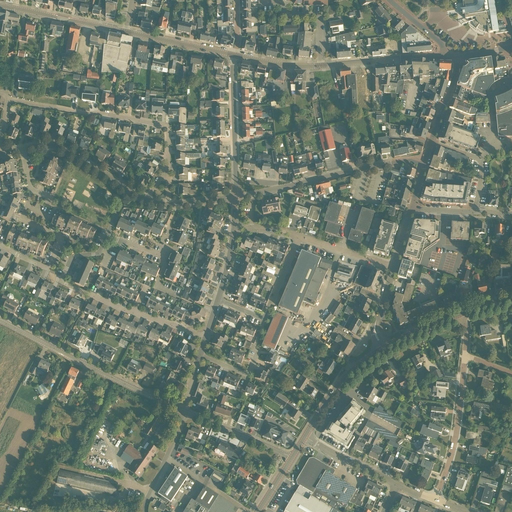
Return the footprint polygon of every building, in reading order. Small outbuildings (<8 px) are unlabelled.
[(67,0),(66,0),(59,0),(58,7),(65,9),(67,0)] [(72,10),(73,3),(77,4),(78,0),(66,0),(67,0),(65,9),(72,10)] [(88,14),(89,7),(89,6),(85,5),(86,2),(84,0),(78,0),(77,4),(77,5),(81,6),(80,12),(88,14)] [(115,19),(115,15),(117,4),(111,2),(111,0),(105,0),(106,17),(115,19)] [(151,8),(152,3),(141,0),(140,6),(146,7),(145,10),(158,13),(159,9),(151,8)] [(484,31),(488,31),(488,33),(494,32),(494,31),(498,30),(494,0),(462,0),(463,0),(463,2),(463,7),(465,7),(466,8),(464,9),(464,13),(462,13),(462,16),(464,15),(465,19),(471,18),(472,21),(474,25),(477,28),(480,30),(484,31)] [(105,11),(105,5),(105,2),(99,1),(99,4),(98,9),(94,8),(92,15),(100,16),(101,10),(105,11)] [(245,11),(245,14),(251,14),(257,14),(257,8),(251,8),(251,4),(242,5),(242,11),(245,11)] [(327,16),(328,16),(336,15),(334,6),(329,7),(327,16)] [(217,13),(223,13),(224,17),(232,17),(232,10),(229,11),(229,8),(229,7),(223,7),(217,8),(217,13)] [(384,11),(381,7),(375,11),(380,18),(381,18),(386,25),(392,20),(384,10),(384,11)] [(187,19),(187,13),(183,12),(181,18),(183,18),(182,25),(179,24),(177,32),(178,32),(178,33),(181,34),(181,33),(184,33),(187,19)] [(4,14),(0,13),(0,14),(0,21),(1,22),(0,26),(0,33),(4,34),(6,26),(11,27),(19,28),(20,24),(19,24),(20,16),(10,15),(10,14),(4,13),(4,14)] [(141,27),(141,28),(151,30),(152,22),(144,20),(145,14),(139,13),(137,26),(141,27)] [(191,27),(189,26),(190,21),(192,20),(192,15),(191,14),(187,13),(187,19),(184,33),(190,35),(191,30),(195,31),(196,26),(196,25),(192,24),(191,27)] [(166,29),(169,15),(165,14),(164,20),(160,19),(159,24),(160,24),(159,28),(160,28),(160,29),(161,30),(163,29),(164,29),(166,29)] [(258,23),(258,18),(251,18),(251,14),(245,14),(242,14),(242,20),(246,20),(246,23),(246,24),(251,24),(258,23)] [(232,17),(224,17),(224,21),(217,21),(217,27),(229,27),(229,23),(233,23),(232,17)] [(341,17),(333,18),(334,23),(329,23),(330,27),(331,27),(333,34),(339,33),(338,28),(343,27),(342,21),(341,17)] [(392,26),(398,32),(404,25),(399,19),(392,26)] [(62,33),(64,25),(52,22),(50,30),(51,30),(50,36),(55,37),(56,31),(62,33)] [(34,33),(36,25),(27,23),(26,31),(25,35),(20,34),(18,41),(27,42),(28,35),(29,35),(29,34),(30,33),(30,32),(34,33)] [(242,24),(243,30),(246,30),(246,33),(258,33),(258,27),(251,27),(251,24),(246,24),(246,23),(242,24)] [(210,34),(211,29),(210,29),(211,26),(210,26),(208,26),(207,25),(206,29),(208,29),(207,33),(206,33),(205,32),(205,34),(202,33),(200,41),(208,43),(210,34)] [(284,34),(299,33),(299,25),(283,26),(284,31),(284,34)] [(309,59),(310,49),(312,33),(311,33),(310,25),(299,25),(299,33),(297,48),(299,48),(298,57),(309,59)] [(75,56),(81,28),(71,26),(69,35),(66,55),(75,56)] [(379,36),(388,35),(386,26),(378,28),(379,36)] [(427,40),(425,38),(417,32),(410,26),(401,35),(402,54),(407,53),(408,53),(431,51),(431,44),(427,40)] [(215,44),(217,33),(216,33),(217,30),(211,29),(210,34),(208,43),(215,44)] [(356,41),(354,32),(342,35),(344,59),(351,58),(350,50),(347,50),(347,49),(347,48),(347,42),(355,41),(356,41)] [(103,45),(105,40),(99,39),(100,36),(92,34),(90,41),(91,42),(90,45),(95,46),(95,44),(98,45),(98,44),(100,45),(99,49),(104,50),(104,46),(104,45),(103,45)] [(125,74),(129,58),(133,39),(126,37),(122,36),(109,34),(107,46),(104,45),(104,46),(104,50),(102,73),(125,74)] [(337,60),(344,59),(342,35),(335,37),(336,48),(330,49),(331,59),(333,60),(337,59),(337,60)] [(226,38),(222,38),(220,46),(227,47),(229,36),(227,36),(226,37),(226,38)] [(233,49),(235,40),(231,40),(232,37),(229,36),(227,47),(233,49)] [(268,48),(266,56),(276,59),(278,51),(279,43),(279,39),(274,39),(273,45),(269,44),(268,48)] [(243,42),(242,51),(248,52),(250,41),(248,41),(247,43),(243,42)] [(252,44),(253,42),(250,41),(248,52),(254,53),(256,45),(252,44)] [(148,61),(149,54),(146,53),(148,45),(140,44),(138,51),(141,52),(139,59),(141,59),(140,63),(147,65),(147,61),(148,61)] [(292,49),(293,46),(284,44),(284,47),(283,55),(292,56),(293,49),(292,49)] [(158,48),(159,47),(156,46),(156,47),(155,47),(153,55),(154,55),(152,66),(162,68),(167,69),(169,63),(160,61),(160,59),(161,57),(162,57),(163,54),(164,54),(165,52),(165,49),(159,47),(159,48),(158,48)] [(373,57),(386,55),(385,46),(378,47),(378,50),(372,51),(373,57)] [(181,63),(182,55),(172,53),(171,61),(170,70),(169,73),(174,74),(175,71),(176,62),(181,63)] [(201,66),(202,58),(192,56),(190,68),(186,67),(186,72),(188,72),(187,77),(193,78),(194,73),(195,65),(201,66)] [(495,82),(491,60),(491,59),(490,59),(491,59),(484,60),(483,60),(477,61),(469,62),(466,64),(468,67),(465,69),(464,69),(462,71),(461,73),(462,73),(460,80),(459,79),(459,80),(460,80),(457,86),(457,87),(469,91),(484,89),(485,97),(486,97),(486,96),(485,96),(487,92),(488,88),(491,85),(494,82),(495,82)] [(506,72),(504,59),(498,60),(498,59),(493,60),(496,76),(498,75),(499,78),(503,77),(503,72),(506,72)] [(220,75),(223,62),(215,60),(214,68),(218,68),(217,74),(216,78),(222,79),(222,75),(220,75)] [(429,83),(429,79),(429,62),(425,62),(425,61),(420,61),(411,61),(411,63),(412,72),(413,78),(420,78),(419,85),(426,85),(428,86),(429,83)] [(448,82),(448,81),(441,79),(439,79),(439,62),(429,61),(429,62),(429,79),(448,82)] [(253,72),(254,68),(249,67),(250,64),(243,62),(240,74),(244,75),(245,71),(253,72)] [(448,81),(450,72),(451,62),(439,62),(439,79),(441,79),(448,81)] [(71,72),(72,65),(70,65),(71,64),(64,63),(62,73),(68,74),(69,72),(71,72)] [(397,83),(395,94),(400,95),(399,98),(401,98),(401,95),(402,95),(404,84),(403,81),(407,81),(405,64),(399,64),(400,72),(398,73),(397,83)] [(388,65),(386,66),(385,66),(386,75),(384,93),(391,94),(390,108),(394,108),(394,107),(394,104),(395,94),(397,83),(398,73),(395,73),(395,65),(394,65),(392,65),(391,65),(389,65),(388,65)] [(265,75),(266,68),(258,66),(257,73),(261,74),(265,75)] [(372,66),(349,69),(350,81),(350,86),(351,90),(351,113),(373,112),(372,78),(372,75),(372,66)] [(384,93),(386,75),(385,66),(375,67),(376,76),(382,76),(381,85),(380,93),(381,93),(384,93)] [(0,86),(3,87),(4,81),(10,81),(12,69),(7,68),(7,70),(1,69),(0,74),(0,86)] [(286,72),(281,71),(278,70),(278,72),(270,71),(268,78),(273,79),(272,81),(283,83),(286,72)] [(305,92),(305,88),(306,73),(300,72),(295,72),(294,82),(299,82),(298,91),(300,92),(305,92)] [(33,85),(34,80),(19,78),(18,83),(20,83),(19,89),(31,91),(32,85),(33,85)] [(432,95),(441,98),(445,87),(446,87),(448,82),(429,79),(429,83),(436,84),(434,88),(428,86),(426,85),(424,92),(432,95)] [(62,93),(70,94),(71,90),(73,91),(76,92),(77,86),(71,86),(71,84),(63,83),(62,93)] [(464,102),(477,102),(477,94),(469,91),(457,87),(455,94),(454,94),(453,98),(464,102)] [(82,101),(95,104),(96,95),(98,95),(99,90),(85,88),(84,96),(83,96),(82,101)] [(498,137),(511,137),(511,92),(509,95),(508,94),(508,95),(502,98),(502,97),(502,98),(496,100),(496,99),(494,99),(498,137)] [(101,105),(108,105),(109,105),(109,104),(114,104),(114,96),(110,95),(110,96),(102,95),(101,105)] [(441,98),(432,95),(431,98),(423,95),(419,107),(423,109),(424,109),(427,102),(429,102),(429,103),(437,105),(438,105),(439,101),(440,101),(441,98)] [(129,109),(130,97),(124,97),(123,98),(123,99),(119,99),(119,107),(123,107),(123,109),(129,109)] [(152,109),(152,112),(156,113),(158,113),(162,113),(163,103),(166,103),(166,99),(157,98),(157,102),(152,102),(152,105),(151,105),(151,109),(152,109)] [(464,102),(453,98),(449,108),(457,111),(469,115),(471,115),(475,115),(477,109),(463,104),(464,102)] [(149,108),(149,103),(149,100),(146,99),(146,102),(141,101),(141,103),(136,103),(136,107),(135,107),(135,109),(135,110),(135,111),(145,111),(145,107),(149,108)] [(179,123),(186,123),(186,109),(179,109),(179,107),(169,107),(169,117),(179,117),(179,123)] [(424,109),(423,109),(420,117),(416,116),(415,118),(418,118),(422,120),(426,121),(427,118),(432,120),(435,112),(427,110),(424,109)] [(463,126),(464,122),(463,121),(465,117),(448,111),(444,122),(452,125),(453,123),(463,126)] [(18,124),(20,117),(17,116),(14,115),(12,121),(18,124)] [(48,133),(51,128),(47,126),(49,121),(43,118),(40,125),(43,126),(40,133),(47,135),(48,133)] [(427,133),(429,129),(430,125),(421,122),(422,120),(418,118),(414,128),(427,133)] [(110,122),(109,122),(109,121),(106,120),(106,119),(105,119),(104,128),(111,130),(111,133),(110,133),(109,138),(113,139),(117,122),(110,120),(110,122)] [(31,138),(34,131),(32,130),(33,125),(27,122),(24,129),(27,130),(25,136),(31,138)] [(62,124),(56,122),(53,129),(56,130),(54,136),(61,139),(65,130),(61,129),(62,124)] [(217,130),(225,130),(224,123),(217,123),(217,122),(213,122),(213,126),(213,130),(217,130)] [(125,125),(123,125),(124,124),(120,124),(120,123),(118,132),(126,134),(125,136),(124,136),(123,142),(128,143),(128,140),(131,125),(125,124),(125,125)] [(476,151),(480,138),(481,136),(444,123),(438,139),(447,142),(448,139),(450,140),(450,142),(476,151)] [(139,129),(138,129),(138,128),(135,127),(135,126),(133,136),(140,137),(140,140),(139,140),(138,145),(142,146),(143,142),(146,129),(140,127),(139,129)] [(194,131),(194,126),(176,126),(176,132),(177,132),(177,133),(176,137),(178,137),(178,140),(188,140),(188,136),(185,136),(185,130),(188,130),(188,131),(194,131)] [(408,128),(402,127),(401,126),(399,130),(402,131),(400,136),(406,138),(411,138),(414,128),(409,127),(408,128)] [(15,141),(19,132),(11,128),(8,134),(10,134),(8,138),(15,141)] [(425,141),(427,133),(414,128),(411,138),(416,138),(425,141)] [(74,144),(77,136),(72,134),(73,131),(68,129),(65,138),(68,140),(67,141),(74,144)] [(331,130),(320,133),(319,133),(324,152),(323,152),(325,159),(329,158),(327,151),(335,149),(331,130)] [(87,150),(90,142),(86,141),(87,138),(81,136),(78,144),(81,145),(79,148),(83,150),(83,149),(87,150)] [(185,151),(185,148),(189,148),(189,144),(193,144),(193,140),(188,140),(178,140),(176,140),(176,146),(177,146),(177,147),(176,147),(176,151),(185,151)] [(384,141),(385,142),(378,143),(379,148),(380,148),(381,147),(382,155),(390,154),(389,147),(392,146),(391,140),(384,141)] [(423,146),(416,144),(416,142),(407,141),(408,148),(401,148),(401,149),(393,150),(395,157),(402,155),(409,154),(417,152),(418,152),(418,151),(421,153),(423,146)] [(160,152),(161,145),(143,142),(142,146),(148,148),(147,153),(147,154),(149,154),(149,155),(159,157),(159,156),(158,156),(159,153),(158,153),(158,152),(160,152)] [(369,155),(375,154),(373,145),(367,146),(367,147),(364,147),(364,149),(357,150),(358,154),(359,159),(366,158),(366,155),(369,154),(369,155)] [(466,168),(469,158),(437,147),(430,168),(437,170),(438,167),(448,171),(449,169),(451,162),(461,166),(466,168)] [(225,151),(225,148),(216,148),(216,152),(213,152),(213,158),(223,157),(223,154),(227,154),(227,151),(225,151)] [(348,162),(349,161),(351,161),(350,159),(351,157),(350,157),(348,149),(346,150),(345,149),(343,150),(342,151),(340,151),(342,162),(346,162),(348,162)] [(111,154),(104,150),(103,151),(100,150),(96,156),(99,158),(98,159),(103,162),(105,158),(108,159),(111,154)] [(194,154),(176,154),(176,161),(177,161),(177,162),(176,162),(176,165),(176,166),(185,166),(185,158),(188,158),(188,159),(194,159),(201,159),(201,154),(194,154)] [(270,172),(271,163),(271,160),(268,159),(268,158),(262,157),(262,155),(256,154),(256,157),(258,157),(257,164),(263,165),(262,171),(270,172)] [(127,165),(120,161),(121,159),(115,156),(112,160),(115,162),(112,167),(114,169),(114,170),(118,173),(121,169),(124,171),(127,165)] [(322,161),(321,156),(317,157),(318,160),(314,161),(315,163),(314,163),(316,170),(324,168),(322,161)] [(63,163),(49,157),(49,158),(50,159),(48,162),(47,162),(46,166),(45,165),(43,168),(44,168),(43,172),(44,173),(42,176),(41,176),(40,178),(41,179),(40,183),(52,188),(56,178),(55,177),(59,167),(60,168),(63,163)] [(223,160),(223,157),(213,158),(214,158),(214,163),(217,163),(217,167),(225,167),(225,163),(227,163),(227,160),(223,160)] [(254,170),(255,163),(248,162),(248,157),(245,157),(243,168),(250,169),(250,170),(254,170)] [(11,162),(11,160),(5,161),(5,162),(3,162),(2,161),(0,161),(0,173),(6,172),(6,175),(9,175),(17,173),(15,161),(11,162)] [(308,172),(306,165),(305,165),(303,160),(298,161),(301,174),(308,172)] [(288,161),(282,161),(281,164),(280,164),(280,168),(279,174),(287,175),(287,168),(288,161)] [(294,176),(301,174),(298,161),(296,162),(297,168),(293,169),(294,176)] [(158,167),(150,162),(146,168),(144,167),(144,166),(139,163),(139,164),(137,167),(152,177),(156,171),(154,170),(155,169),(156,170),(157,167),(158,167)] [(408,170),(401,168),(400,172),(392,169),(390,173),(413,180),(414,178),(416,171),(415,171),(414,169),(413,170),(409,169),(408,170)] [(196,174),(197,169),(179,169),(178,176),(180,176),(180,177),(179,177),(179,180),(178,180),(178,181),(188,181),(188,173),(191,173),(191,174),(196,174)] [(448,175),(447,175),(440,174),(429,171),(428,175),(427,178),(427,179),(426,180),(437,183),(438,180),(447,182),(448,175)] [(224,175),(224,172),(214,173),(214,176),(212,176),(213,182),(227,181),(226,175),(224,175)] [(151,179),(142,174),(139,181),(136,179),(137,179),(132,176),(129,180),(145,189),(148,184),(147,183),(147,182),(148,182),(150,179),(150,180),(151,179)] [(396,181),(397,176),(390,174),(388,181),(393,183),(394,180),(396,181)] [(437,183),(426,180),(426,182),(425,182),(426,182),(424,189),(423,189),(420,200),(432,203),(434,203),(439,203),(439,204),(447,204),(452,204),(459,205),(467,205),(472,179),(448,175),(447,182),(438,180),(437,183)] [(331,188),(329,181),(329,180),(320,182),(321,187),(323,187),(325,195),(326,195),(327,195),(330,194),(329,190),(328,188),(331,188)] [(403,181),(400,180),(397,188),(393,186),(392,190),(396,191),(400,192),(401,190),(410,193),(412,183),(403,180),(403,181)] [(209,191),(216,191),(223,191),(222,188),(225,188),(225,182),(227,182),(227,181),(213,182),(211,182),(211,188),(209,188),(209,191)] [(321,187),(320,182),(315,184),(317,191),(319,201),(329,199),(330,197),(327,198),(327,195),(326,195),(325,195),(323,187),(321,187)] [(188,191),(188,184),(178,184),(179,184),(179,188),(180,188),(180,189),(178,189),(178,195),(196,195),(196,191),(191,191),(188,191)] [(21,198),(20,194),(21,194),(21,191),(23,191),(22,188),(12,190),(13,195),(10,195),(10,197),(14,197),(21,198)] [(396,191),(386,188),(384,197),(407,203),(406,203),(410,193),(401,190),(400,192),(396,191)] [(497,207),(498,198),(494,198),(495,192),(488,191),(485,206),(493,206),(493,207),(497,207)] [(18,204),(21,198),(14,197),(14,199),(11,198),(10,201),(7,200),(6,202),(19,207),(20,205),(18,204)] [(407,204),(407,203),(384,197),(381,205),(391,208),(389,215),(394,216),(396,209),(404,212),(405,207),(406,208),(406,207),(405,206),(406,204),(407,204)] [(264,215),(280,211),(278,199),(273,200),(273,201),(265,203),(265,204),(261,204),(264,215)] [(18,210),(19,207),(6,202),(5,204),(8,205),(7,208),(15,211),(16,209),(18,210)] [(337,236),(340,226),(336,225),(342,207),(330,203),(324,221),(328,222),(325,232),(337,236)] [(317,220),(321,209),(312,206),(309,215),(306,214),(308,210),(304,209),(296,206),(293,214),(302,217),(305,218),(306,219),(303,227),(312,230),(315,221),(317,222),(317,220)] [(15,217),(16,214),(14,214),(15,211),(7,208),(5,213),(15,217)] [(367,235),(374,213),(362,209),(355,231),(351,230),(348,240),(360,243),(363,234),(367,235)] [(207,224),(211,216),(209,215),(209,213),(204,211),(201,216),(204,218),(203,221),(207,224)] [(71,219),(62,215),(62,214),(57,212),(51,225),(53,226),(53,225),(57,226),(56,227),(60,229),(59,230),(62,231),(63,230),(66,232),(67,231),(70,232),(70,233),(73,234),(73,233),(76,235),(76,236),(80,237),(79,238),(82,240),(83,239),(86,240),(87,239),(90,241),(90,242),(91,242),(97,229),(92,227),(91,228),(82,224),(82,223),(72,218),(71,219)] [(14,219),(15,217),(5,213),(3,218),(11,221),(12,218),(14,219)] [(220,229),(223,224),(221,223),(223,219),(212,214),(211,216),(207,224),(210,226),(206,233),(209,234),(217,237),(220,231),(219,231),(220,229)] [(190,222),(180,218),(178,221),(176,221),(175,223),(187,228),(190,222)] [(122,230),(126,221),(121,219),(116,229),(119,230),(120,229),(122,230)] [(126,234),(131,224),(126,221),(122,230),(124,231),(124,232),(126,234)] [(409,259),(408,262),(410,263),(414,264),(419,265),(424,251),(439,240),(441,222),(430,222),(430,221),(429,221),(426,221),(417,221),(417,222),(416,222),(415,223),(414,224),(413,224),(411,232),(410,232),(410,235),(409,235),(409,236),(409,237),(410,237),(409,240),(408,239),(408,240),(408,241),(407,244),(406,247),(407,247),(407,250),(405,249),(405,252),(404,253),(405,253),(404,256),(403,256),(404,256),(403,257),(409,259)] [(139,232),(142,224),(137,222),(135,226),(133,232),(136,233),(136,231),(139,232)] [(185,234),(187,228),(175,223),(174,225),(176,226),(175,230),(178,231),(185,234)] [(395,232),(396,227),(383,223),(380,231),(375,230),(373,236),(376,237),(370,252),(374,253),(373,254),(377,255),(377,254),(386,257),(385,256),(387,251),(390,252),(389,251),(390,246),(392,247),(394,242),(392,241),(393,237),(395,237),(396,233),(395,232)] [(469,224),(458,223),(452,223),(451,240),(468,241),(469,224)] [(132,234),(133,232),(135,226),(131,224),(126,234),(129,235),(130,233),(132,234)] [(143,236),(147,226),(142,224),(139,232),(141,233),(140,235),(143,236)] [(155,236),(159,226),(154,224),(152,228),(150,232),(153,233),(152,235),(155,236)] [(485,234),(486,225),(478,225),(478,228),(474,228),(474,234),(474,235),(474,236),(476,237),(477,237),(478,237),(479,235),(479,234),(485,234)] [(149,237),(150,232),(152,228),(147,226),(143,236),(145,237),(146,235),(149,237)] [(160,237),(164,229),(159,226),(155,236),(157,237),(158,236),(160,237)] [(503,235),(504,226),(496,226),(495,235),(503,235)] [(42,242),(37,239),(32,237),(32,238),(22,234),(22,233),(12,229),(6,241),(10,242),(10,243),(12,245),(13,244),(16,245),(16,246),(20,248),(19,249),(22,250),(22,249),(26,251),(27,250),(30,251),(30,252),(32,253),(33,252),(37,254),(37,253),(41,254),(40,255),(42,256),(47,243),(48,241),(46,240),(45,242),(42,241),(42,242)] [(188,235),(185,234),(178,231),(177,234),(175,234),(174,236),(186,241),(188,235)] [(217,237),(209,234),(207,238),(212,240),(218,243),(219,241),(218,240),(219,238),(217,237)] [(183,247),(186,241),(174,236),(173,238),(175,239),(173,243),(183,247)] [(251,247),(255,240),(254,239),(248,237),(245,243),(242,242),(240,247),(243,249),(244,246),(250,249),(249,251),(250,251),(251,247)] [(258,250),(262,240),(255,238),(254,239),(255,240),(251,247),(250,251),(253,252),(255,248),(258,250)] [(218,243),(212,240),(210,245),(212,246),(219,249),(220,247),(218,246),(219,244),(218,243)] [(264,252),(266,249),(265,249),(268,243),(262,240),(258,250),(264,252)] [(265,249),(266,249),(272,251),(272,250),(276,242),(275,242),(269,240),(268,243),(265,249)] [(279,252),(283,243),(276,240),(275,242),(276,242),(272,250),(279,252)] [(285,255),(289,246),(283,243),(279,252),(285,255)] [(219,249),(212,246),(209,251),(219,255),(220,252),(218,251),(219,249)] [(187,259),(191,250),(185,248),(181,256),(174,253),(173,255),(171,255),(170,257),(180,262),(182,257),(187,259)] [(121,262),(126,253),(123,251),(122,253),(120,252),(116,260),(121,262)] [(218,257),(219,255),(209,251),(207,255),(215,259),(216,256),(218,257)] [(331,268),(332,264),(333,263),(322,260),(321,259),(320,259),(310,255),(311,254),(307,253),(307,254),(302,252),(298,260),(278,307),(297,315),(303,301),(314,306),(318,295),(317,295),(328,269),(330,270),(331,268)] [(121,262),(126,265),(130,256),(128,255),(128,254),(126,253),(121,262)] [(497,262),(499,255),(493,253),(491,260),(497,262)] [(135,257),(133,256),(132,257),(130,256),(126,265),(131,267),(132,264),(136,256),(135,257)] [(137,267),(142,257),(139,256),(138,257),(136,256),(132,264),(137,267)] [(142,269),(146,261),(143,260),(144,258),(142,257),(137,267),(142,269)] [(177,266),(180,262),(170,257),(169,260),(170,261),(169,263),(170,263),(180,268),(180,267),(177,266)] [(215,268),(216,265),(214,265),(215,262),(208,259),(208,258),(205,257),(202,262),(205,264),(215,268)] [(5,268),(7,269),(11,261),(4,258),(0,265),(0,266),(4,269),(5,268)] [(94,264),(85,260),(84,263),(80,261),(77,268),(81,270),(79,275),(75,273),(72,279),(76,281),(75,284),(84,288),(94,264)] [(254,275),(253,275),(255,269),(254,268),(255,265),(248,262),(243,260),(241,265),(242,266),(241,270),(254,275)] [(411,274),(414,264),(410,263),(408,262),(402,260),(401,265),(403,265),(401,270),(399,270),(397,277),(406,279),(409,280),(410,277),(407,275),(407,273),(411,274)] [(146,273),(150,265),(147,264),(148,262),(146,261),(142,269),(141,271),(146,273)] [(177,273),(180,268),(170,263),(169,266),(170,267),(169,269),(177,273)] [(214,270),(215,268),(205,264),(203,269),(205,269),(211,272),(213,273),(211,272),(212,270),(214,270)] [(23,277),(26,269),(17,265),(15,271),(12,269),(9,275),(13,277),(14,273),(23,277)] [(151,276),(155,266),(153,265),(152,266),(150,265),(146,273),(151,276)] [(350,278),(352,270),(343,267),(340,265),(337,274),(350,278)] [(156,278),(160,270),(157,269),(158,267),(155,266),(151,276),(156,278)] [(361,266),(355,281),(352,280),(351,283),(354,284),(365,289),(375,293),(383,274),(371,269),(371,270),(361,266)] [(177,273),(169,269),(168,271),(167,271),(165,273),(175,277),(177,273)] [(213,278),(214,276),(212,275),(213,273),(211,272),(205,269),(203,274),(213,278)] [(251,281),(254,275),(241,270),(238,276),(244,279),(243,282),(248,284),(250,281),(251,281)] [(466,283),(469,273),(464,271),(461,281),(466,283)] [(173,283),(173,282),(175,277),(165,273),(164,276),(166,277),(165,279),(173,283)] [(36,285),(40,278),(31,274),(29,279),(26,278),(22,286),(25,288),(26,284),(27,284),(28,282),(36,285)] [(211,281),(213,278),(203,274),(201,279),(208,282),(210,280),(211,281)] [(99,290),(104,281),(99,279),(95,286),(98,288),(97,289),(99,290)] [(507,280),(506,279),(502,279),(503,281),(496,282),(497,290),(498,290),(500,290),(500,289),(504,289),(504,286),(507,286),(511,285),(510,280),(507,280)] [(409,303),(414,286),(415,282),(408,280),(403,297),(395,294),(394,297),(396,298),(395,301),(394,301),(393,304),(394,307),(391,308),(393,311),(395,310),(396,313),(395,313),(396,317),(395,317),(396,320),(398,319),(400,322),(399,323),(400,326),(404,324),(405,325),(408,324),(408,323),(413,321),(413,319),(416,318),(416,320),(420,319),(419,318),(425,316),(426,317),(429,315),(429,314),(432,313),(431,312),(434,311),(435,313),(438,312),(435,303),(405,315),(400,304),(402,304),(402,301),(409,303)] [(480,282),(480,280),(476,281),(479,294),(487,292),(484,281),(480,282)] [(105,291),(108,284),(104,281),(99,290),(102,291),(102,290),(105,291)] [(50,294),(54,286),(45,282),(42,287),(39,286),(37,292),(40,293),(41,290),(50,294)] [(187,284),(189,285),(189,286),(193,288),(193,287),(198,289),(197,292),(199,293),(206,296),(207,296),(205,295),(206,293),(207,294),(209,291),(193,284),(190,283),(189,283),(188,282),(187,284)] [(194,282),(193,284),(209,291),(210,289),(208,288),(209,285),(201,282),(200,285),(194,282)] [(247,287),(248,284),(243,282),(242,284),(236,282),(233,288),(242,292),(245,286),(247,287)] [(108,284),(105,291),(107,292),(107,294),(109,295),(113,286),(108,284)] [(115,296),(116,293),(118,289),(113,286),(109,295),(111,296),(112,295),(115,296)] [(120,297),(124,288),(119,286),(118,289),(116,293),(118,295),(118,296),(120,297)] [(125,298),(129,291),(124,288),(120,297),(122,298),(123,297),(125,298)] [(241,303),(242,299),(240,298),(242,292),(233,288),(230,295),(236,297),(235,300),(241,303)] [(464,291),(463,288),(459,289),(462,299),(470,296),(468,290),(464,291)] [(64,302),(67,294),(59,291),(56,296),(53,295),(51,301),(49,305),(52,307),(54,302),(56,299),(64,302)] [(130,302),(134,293),(129,291),(125,298),(128,299),(127,301),(130,302)] [(135,303),(139,296),(136,294),(138,292),(135,291),(134,293),(130,302),(132,303),(133,302),(135,303)] [(206,301),(207,299),(205,298),(206,296),(199,293),(197,297),(206,301)] [(255,308),(259,299),(253,297),(254,294),(251,293),(249,298),(251,300),(249,306),(255,308)] [(14,298),(13,295),(10,294),(8,295),(7,297),(4,296),(1,301),(6,303),(4,307),(11,311),(10,312),(14,314),(19,305),(12,302),(13,300),(12,300),(14,298)] [(445,305),(452,302),(450,296),(442,299),(445,305)] [(205,304),(206,301),(197,297),(195,302),(202,305),(203,303),(205,304)] [(364,299),(360,297),(358,300),(363,302),(361,305),(369,308),(371,302),(364,299)] [(151,308),(155,300),(150,298),(146,306),(148,308),(149,306),(151,308)] [(78,311),(81,303),(72,299),(70,304),(67,303),(64,309),(68,310),(69,307),(78,311)] [(262,311),(266,302),(259,299),(255,308),(262,311)] [(160,303),(155,300),(151,308),(154,309),(153,310),(156,311),(160,303)] [(331,312),(337,316),(344,305),(338,302),(331,312)] [(161,312),(165,305),(160,303),(156,311),(158,313),(159,311),(161,312)] [(89,315),(94,306),(91,305),(90,306),(88,305),(84,313),(89,315)] [(170,307),(165,305),(161,312),(163,314),(163,315),(165,316),(170,307)] [(366,314),(369,308),(361,305),(360,308),(356,306),(354,309),(359,311),(366,314)] [(94,317),(97,310),(95,309),(96,307),(94,306),(89,315),(94,317)] [(171,317),(172,316),(175,308),(171,306),(170,307),(165,316),(168,317),(168,316),(171,317)] [(204,318),(206,312),(197,307),(194,313),(193,313),(195,320),(200,319),(201,316),(204,318)] [(176,319),(180,311),(175,308),(172,316),(174,317),(173,318),(176,319)] [(36,325),(39,318),(37,317),(39,314),(29,309),(27,313),(24,318),(32,322),(31,323),(36,325)] [(98,320),(103,310),(101,309),(100,311),(97,310),(94,317),(96,319),(93,324),(94,324),(92,327),(94,328),(95,325),(98,320)] [(103,310),(98,320),(103,322),(107,315),(104,313),(105,312),(103,310)] [(181,320),(185,313),(180,311),(176,319),(178,320),(179,319),(181,320)] [(192,313),(190,313),(186,311),(185,313),(181,320),(182,320),(187,323),(188,321),(191,322),(195,320),(193,313),(192,313)] [(230,323),(234,314),(227,311),(225,317),(222,315),(220,321),(223,323),(224,320),(230,323)] [(274,350),(288,318),(276,313),(262,345),(271,349),(274,350)] [(328,324),(334,317),(330,313),(323,320),(328,324)] [(238,329),(241,323),(238,322),(240,316),(234,314),(230,323),(236,325),(235,328),(238,329)] [(110,326),(115,316),(113,315),(112,317),(109,316),(106,323),(110,326)] [(115,328),(116,326),(119,321),(117,320),(118,318),(115,316),(110,326),(115,328)] [(351,317),(350,316),(347,322),(352,325),(351,325),(359,329),(362,323),(355,319),(351,317)] [(120,329),(125,320),(123,318),(122,320),(119,319),(119,321),(116,326),(120,329)] [(125,331),(126,330),(129,324),(127,323),(127,321),(125,320),(120,329),(125,331)] [(124,332),(127,334),(129,335),(130,333),(130,332),(135,323),(133,322),(132,324),(129,322),(129,324),(126,330),(125,331),(124,332)] [(348,331),(355,335),(359,329),(351,325),(352,325),(347,322),(346,322),(347,322),(344,328),(348,331)] [(59,338),(64,328),(55,323),(50,333),(51,332),(56,335),(56,336),(59,338)] [(135,334),(136,333),(138,327),(136,326),(137,324),(135,323),(130,332),(135,334)] [(251,325),(244,323),(243,324),(241,323),(238,329),(241,330),(240,332),(247,335),(251,325)] [(138,327),(136,333),(140,335),(145,326),(143,325),(142,326),(139,325),(138,327)] [(253,337),(257,328),(251,325),(247,335),(253,337)] [(145,337),(149,330),(146,329),(147,327),(145,326),(140,335),(145,337)] [(480,330),(477,331),(479,337),(490,335),(491,340),(497,339),(501,339),(500,336),(497,336),(496,331),(490,332),(489,326),(480,327),(480,330)] [(346,341),(338,336),(341,331),(335,328),(332,332),(329,338),(334,341),(334,342),(342,347),(339,352),(336,350),(334,354),(343,360),(346,356),(348,357),(355,346),(346,341)] [(153,339),(158,330),(156,329),(155,331),(152,330),(149,337),(153,339)] [(158,342),(158,341),(162,334),(160,333),(160,331),(158,330),(153,339),(158,342)] [(86,342),(87,340),(88,339),(79,334),(80,334),(75,331),(70,340),(73,341),(72,344),(79,348),(83,341),(86,342)] [(164,342),(168,332),(166,331),(165,333),(163,332),(162,334),(158,341),(163,343),(164,342)] [(98,332),(96,339),(107,341),(107,339),(110,340),(111,335),(98,332)] [(168,344),(172,337),(170,336),(171,334),(168,332),(164,342),(168,344)] [(224,341),(226,337),(222,335),(221,339),(215,336),(212,344),(221,348),(224,341)] [(185,357),(189,349),(185,347),(187,343),(180,339),(177,345),(179,347),(176,353),(185,357)] [(451,350),(447,342),(440,345),(437,346),(437,347),(439,352),(442,351),(443,353),(451,350)] [(235,362),(239,353),(232,350),(233,347),(230,346),(228,352),(231,353),(228,359),(235,362)] [(106,349),(105,349),(101,347),(97,354),(102,356),(101,357),(106,359),(106,360),(110,362),(114,355),(105,350),(106,349)] [(241,364),(244,357),(245,355),(239,353),(235,362),(241,364)] [(275,370),(277,366),(278,363),(276,362),(277,358),(276,358),(269,355),(268,354),(265,362),(271,365),(269,368),(275,370)] [(424,361),(422,356),(419,357),(419,356),(417,357),(413,359),(414,359),(412,360),(416,367),(417,369),(421,367),(420,365),(422,363),(422,362),(424,361)] [(184,364),(185,361),(176,357),(175,360),(178,361),(176,364),(173,362),(171,366),(174,368),(173,371),(175,371),(179,374),(184,364)] [(332,372),(337,365),(335,364),(336,363),(331,360),(327,366),(325,364),(322,362),(321,364),(321,365),(332,372)] [(39,366),(38,368),(47,373),(51,365),(46,363),(46,364),(41,362),(39,366)] [(139,363),(138,363),(137,366),(130,363),(127,369),(133,373),(137,375),(141,368),(143,370),(147,372),(150,366),(151,367),(146,364),(145,366),(139,363)] [(329,377),(332,372),(321,365),(321,364),(319,363),(317,366),(324,370),(323,373),(329,377)] [(152,375),(155,370),(155,369),(151,367),(150,366),(147,372),(152,375)] [(217,384),(219,378),(214,376),(217,370),(209,367),(205,376),(212,379),(211,381),(217,384)] [(67,396),(74,381),(76,378),(79,372),(72,368),(61,393),(67,396)] [(269,376),(271,372),(265,369),(264,373),(258,370),(255,378),(264,382),(267,375),(269,376)] [(433,372),(436,380),(442,377),(439,370),(433,372)] [(393,384),(393,382),(391,380),(392,379),(393,378),(388,371),(382,376),(383,378),(380,380),(384,385),(387,383),(389,386),(390,386),(393,384)] [(491,380),(492,374),(479,371),(480,371),(478,377),(477,377),(484,379),(483,382),(482,381),(480,388),(492,391),(494,384),(492,384),(493,381),(491,380)] [(170,383),(174,374),(169,372),(167,375),(166,377),(164,376),(163,377),(162,378),(163,379),(164,380),(160,387),(168,391),(170,391),(171,391),(172,389),(171,388),(170,387),(171,384),(170,383)] [(223,386),(224,383),(230,386),(234,377),(227,374),(225,380),(222,379),(220,384),(223,386)] [(310,379),(303,375),(302,377),(298,375),(296,378),(300,381),(302,382),(297,389),(303,392),(314,399),(318,392),(307,385),(310,379)] [(239,392),(241,386),(238,385),(240,379),(234,377),(230,386),(229,388),(239,392)] [(402,388),(407,386),(404,379),(399,382),(402,388)] [(202,388),(203,385),(203,386),(203,385),(197,383),(193,397),(196,398),(199,389),(201,390),(202,388)] [(448,389),(449,384),(436,383),(436,388),(438,388),(437,397),(445,398),(446,389),(448,389)] [(41,395),(45,393),(45,394),(49,392),(47,390),(44,384),(41,386),(37,388),(40,393),(41,395)] [(241,394),(238,399),(240,400),(243,395),(245,395),(247,396),(248,394),(253,396),(253,394),(256,389),(256,387),(249,384),(246,389),(243,388),(241,393),(241,394)] [(377,391),(370,387),(364,398),(372,402),(375,396),(383,401),(387,394),(378,389),(377,391)] [(285,407),(289,401),(279,394),(275,401),(285,407)] [(229,417),(232,409),(228,407),(223,406),(226,397),(221,395),(220,398),(218,402),(215,412),(229,417)] [(206,412),(208,405),(203,403),(205,397),(200,396),(196,409),(206,412)] [(350,428),(349,427),(363,410),(355,403),(354,402),(353,402),(351,405),(350,405),(348,408),(347,408),(345,411),(342,415),(340,417),(339,418),(336,421),(338,422),(334,426),(333,426),(330,424),(326,430),(325,432),(323,435),(326,436),(330,438),(333,440),(338,443),(340,445),(345,448),(348,449),(354,439),(354,438),(351,437),(352,435),(355,430),(350,428)] [(489,414),(490,406),(474,403),(473,407),(470,418),(478,420),(480,412),(489,414)] [(241,415),(237,423),(243,425),(245,426),(245,424),(248,425),(255,410),(250,408),(246,417),(241,415)] [(445,413),(446,409),(431,408),(431,412),(434,412),(434,414),(434,418),(434,419),(436,419),(436,420),(439,420),(440,420),(444,420),(445,413)] [(296,421),(301,414),(295,410),(292,415),(288,412),(286,417),(285,417),(289,420),(291,418),(296,421)] [(159,424),(162,419),(155,415),(153,420),(151,422),(148,426),(144,433),(151,438),(159,424)] [(264,421),(255,417),(250,428),(257,431),(258,429),(260,430),(259,432),(260,432),(264,421)] [(443,429),(435,426),(436,426),(430,424),(428,427),(427,427),(426,428),(425,432),(427,433),(426,436),(436,440),(438,435),(437,435),(438,433),(441,434),(443,429)] [(280,431),(276,429),(276,428),(268,425),(264,435),(268,437),(267,438),(272,440),(273,438),(277,439),(276,442),(282,445),(284,441),(285,442),(289,434),(281,430),(280,431)] [(364,428),(362,432),(373,439),(376,433),(374,432),(371,430),(368,428),(365,427),(364,428)] [(196,431),(194,430),(192,429),(190,432),(189,431),(186,437),(189,439),(189,440),(192,441),(194,438),(198,439),(201,432),(196,430),(196,431)] [(481,434),(477,433),(466,431),(465,438),(474,440),(473,446),(480,448),(480,447),(478,447),(479,441),(480,441),(480,438),(481,438),(481,437),(481,434)] [(370,444),(371,444),(373,440),(372,439),(368,437),(366,441),(360,437),(359,438),(357,443),(354,449),(361,453),(366,442),(370,444)] [(429,442),(422,439),(417,452),(420,453),(424,454),(425,451),(430,453),(434,454),(436,448),(427,445),(428,442),(429,442)] [(225,445),(221,443),(218,450),(217,449),(215,450),(215,451),(215,453),(219,455),(221,452),(231,457),(234,452),(236,448),(229,445),(229,446),(225,445),(225,444),(225,445)] [(124,453),(133,459),(127,469),(131,472),(139,477),(158,450),(150,444),(146,450),(142,448),(141,447),(137,452),(129,446),(124,453)] [(382,450),(379,448),(374,446),(372,450),(369,456),(377,460),(380,454),(382,450)] [(485,455),(487,449),(480,448),(473,446),(469,446),(468,451),(472,451),(472,456),(468,455),(466,463),(475,464),(476,458),(477,457),(476,457),(477,454),(485,455)] [(189,452),(184,449),(182,448),(182,449),(180,453),(187,456),(187,455),(192,457),(193,454),(189,452)] [(390,466),(395,456),(392,454),(390,457),(383,454),(380,462),(390,466)] [(298,484),(300,486),(284,511),(336,511),(337,511),(343,511),(346,507),(347,507),(349,503),(355,505),(360,495),(357,494),(355,492),(357,490),(330,474),(331,472),(330,468),(313,458),(309,459),(297,481),(298,484)] [(399,458),(397,461),(394,468),(394,467),(394,468),(404,472),(408,463),(408,462),(405,460),(399,458)] [(432,470),(434,464),(422,460),(420,467),(426,469),(426,471),(424,470),(420,479),(427,482),(431,473),(430,473),(431,470),(432,470)] [(250,474),(240,468),(235,465),(232,470),(237,473),(247,479),(250,481),(251,479),(260,485),(264,479),(258,475),(257,477),(252,474),(252,473),(251,473),(250,474)] [(511,468),(509,467),(502,489),(508,491),(509,491),(510,491),(511,490),(511,489),(511,468)] [(179,490),(188,477),(179,471),(175,469),(166,481),(179,490)] [(462,490),(463,491),(467,481),(469,475),(470,472),(465,470),(460,469),(457,478),(458,478),(455,488),(456,488),(456,489),(457,489),(462,490)] [(115,497),(118,484),(60,470),(57,483),(115,497)] [(219,475),(215,481),(220,485),(224,478),(219,475)] [(481,478),(480,481),(478,486),(485,488),(481,502),(480,502),(489,505),(488,505),(493,490),(495,491),(497,487),(491,485),(492,481),(481,478)] [(171,502),(174,498),(179,490),(166,481),(158,494),(171,502)] [(251,491),(250,490),(251,489),(253,486),(249,483),(246,481),(242,489),(240,492),(247,496),(248,495),(249,496),(250,494),(249,493),(251,491)] [(370,495),(375,485),(368,482),(365,488),(366,489),(364,492),(367,494),(370,495)] [(377,499),(382,489),(375,485),(370,495),(371,496),(373,497),(377,499)] [(205,486),(203,490),(195,502),(192,499),(187,507),(185,505),(182,509),(185,510),(183,511),(235,511),(238,509),(239,510),(239,509),(219,496),(219,495),(212,491),(205,486)] [(360,507),(363,503),(361,502),(363,497),(360,495),(355,505),(360,507)] [(405,511),(409,501),(402,498),(398,508),(399,508),(398,511),(400,511),(404,511),(405,511)] [(414,510),(416,504),(409,501),(405,511),(407,511),(412,511),(413,510),(414,510)] [(161,503),(158,509),(164,511),(167,506),(161,503)]
